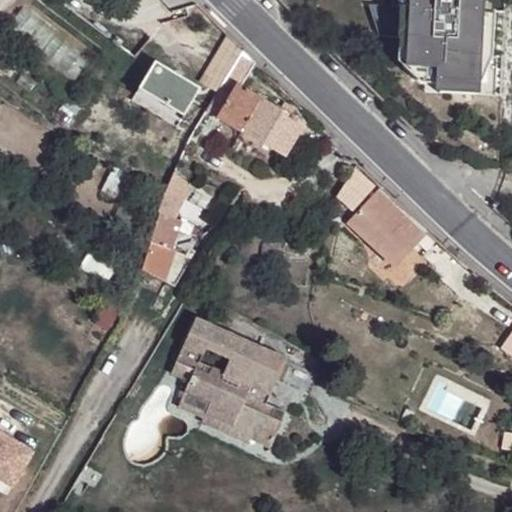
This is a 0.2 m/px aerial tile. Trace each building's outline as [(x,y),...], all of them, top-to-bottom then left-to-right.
[(414,0),(414,7),(399,6),(398,24),(398,37),(411,37),(409,66),(440,68),(439,85),(472,87),(474,57),(480,57),(483,11),(476,11),(476,0),(414,0)] [(207,67),(226,79),(243,51),(226,35),(207,67)] [(210,106),(207,111),(281,158),(301,126),(240,88),(256,66),(243,51),(226,79),(218,92),(210,106)] [(201,90),(155,64),(138,92),(184,119),(201,90)] [(199,81),(218,92),(226,79),(207,67),(199,81)] [(184,119),(138,92),(132,103),(178,130),(184,119)] [(199,165),(179,158),(172,171),(195,178),(199,165)] [(370,179),(357,165),(346,180),(360,189),(370,179)] [(172,171),(162,203),(155,227),(173,234),(181,236),(190,208),(185,206),(195,178),(172,171)] [(426,233),(383,191),(374,201),(416,243),(426,233)] [(393,266),(416,243),(374,201),(351,224),(393,266)] [(173,234),(155,227),(150,242),(169,248),(173,234)] [(169,248),(150,242),(142,267),(166,279),(171,262),(175,250),(169,248)] [(256,432),(275,441),(287,414),(266,405),(287,360),(198,319),(178,362),(197,371),(192,381),(187,392),(212,403),(208,411),(207,414),(234,427),(229,437),(249,447),(253,438),(256,432)] [(174,372),(192,381),(197,371),(178,362),(174,372)] [(183,400),(208,411),(212,403),(187,392),(183,400)] [(202,425),(229,437),(234,427),(207,414),(202,425)] [(0,481),(10,487),(32,453),(0,432),(0,481)] [(272,447),(275,441),(256,432),(253,438),(272,447)]
